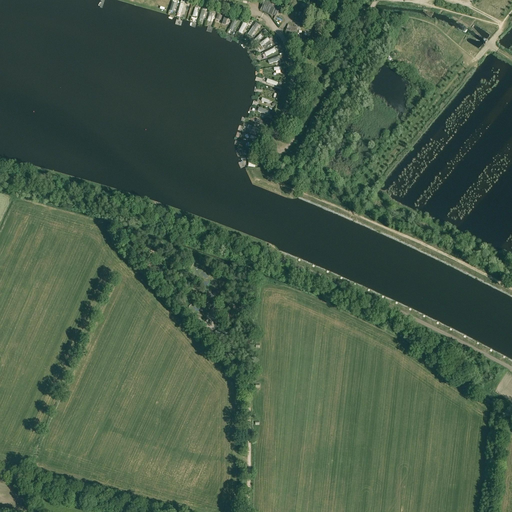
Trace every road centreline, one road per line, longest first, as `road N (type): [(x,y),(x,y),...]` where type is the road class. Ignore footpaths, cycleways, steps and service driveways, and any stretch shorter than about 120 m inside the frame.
road 1 (track): [(262,248),(0,164)]
road 2 (track): [(511,293),(354,215)]
road 3 (track): [(363,188),(473,60)]
road 4 (unclassified): [(0,471),(147,511)]
road 5 (track): [(397,308),(262,248)]
road 6 (track): [(247,511),(248,381)]
road 7 (track): [(511,369),(397,308)]
road 8 (track): [(354,215),(275,182),(279,148)]
